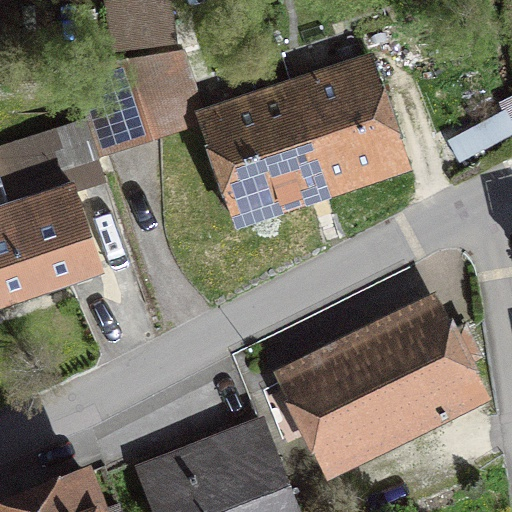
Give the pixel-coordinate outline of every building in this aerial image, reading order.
[(169,0),(105,0),(112,50),(176,42),(169,0)] [(199,115),(199,117),(233,219),(405,162),(360,30),(256,63),(249,42),(184,63),(199,115)] [(199,115),(184,63),(180,52),(75,67),(101,149),(199,117),(199,115)] [(0,297),(99,265),(73,189),(103,178),(85,121),(0,148),(0,297)] [(287,375),(331,465),(476,393),(460,363),(478,354),(464,326),(446,335),(430,303),(287,375)] [(140,469),(157,511),(297,511),(262,422),(140,469)] [(0,505),(0,511),(99,511),(84,472),(0,505)]
